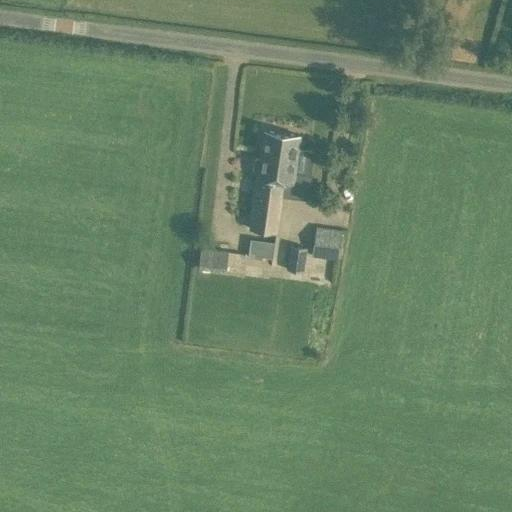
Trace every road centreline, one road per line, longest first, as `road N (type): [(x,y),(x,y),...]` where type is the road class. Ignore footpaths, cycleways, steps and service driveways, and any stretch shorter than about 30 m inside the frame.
road 1 (unclassified): [(511,85),(0,18)]
road 2 (unknown): [(350,64),(318,228)]
